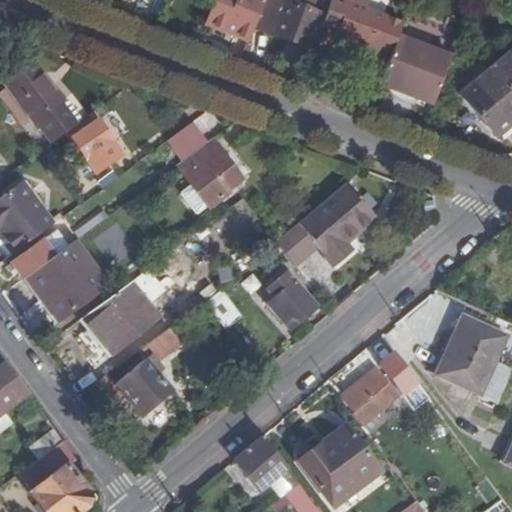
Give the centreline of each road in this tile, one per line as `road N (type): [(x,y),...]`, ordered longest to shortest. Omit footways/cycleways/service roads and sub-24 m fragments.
road 1 (residential): [(496,195),(5,0)]
road 2 (residential): [(496,195),(134,508)]
road 3 (tertiary): [(0,326),(134,508)]
